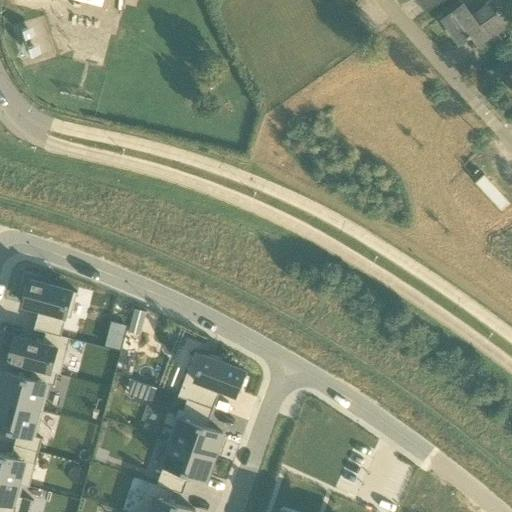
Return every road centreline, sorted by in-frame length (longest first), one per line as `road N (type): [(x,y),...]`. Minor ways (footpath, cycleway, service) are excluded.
road 1 (tertiary): [(511,340),(414,271),(277,193),(36,115),(0,71)]
road 2 (tertiary): [(0,106),(26,136),(48,146),(183,181),(275,218),(388,283),(511,371)]
road 3 (residential): [(287,364),(150,293),(43,252),(5,249)]
road 4 (residential): [(498,511),(374,415),(287,364)]
road 5 (residential): [(511,141),(381,0)]
road 6 (residential): [(287,364),(233,511)]
